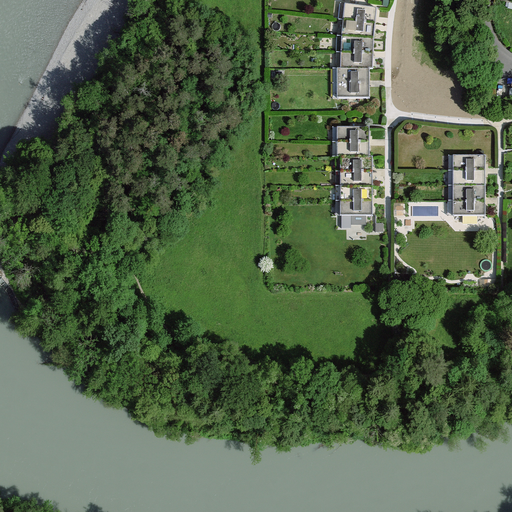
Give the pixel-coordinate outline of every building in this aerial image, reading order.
[(344,20),(376,24),(378,8),(346,4),(344,20)] [(342,37),(374,39),(376,24),(344,20),(342,37)] [(342,37),(341,53),(374,54),(374,39),(342,37)] [(341,53),(341,69),(370,70),(374,70),(374,54),(341,53)] [(370,70),(341,69),(338,69),(338,99),(370,99),(370,70)] [(370,143),(370,128),(367,128),(338,128),(338,143),(370,143)] [(370,143),(338,143),(338,157),(341,157),(370,157),(370,143)] [(486,156),(454,156),(454,171),(486,171),(486,168),(486,156)] [(370,157),(341,157),(341,172),(373,172),(373,157),(370,157)] [(486,186),(486,171),(454,171),(454,186),(486,186)] [(373,172),(341,172),(341,187),(373,187),(373,172)] [(486,201),(486,186),(454,186),(454,201),(486,201)] [(373,187),(341,187),(341,201),(373,201),(373,187)] [(373,201),(341,201),(341,216),(352,216),(366,216),(373,216),(373,201)] [(486,217),(486,201),(454,201),(453,216),(463,217),(478,217),(486,217)] [(366,216),(352,216),(352,225),(366,225),(366,216)]
